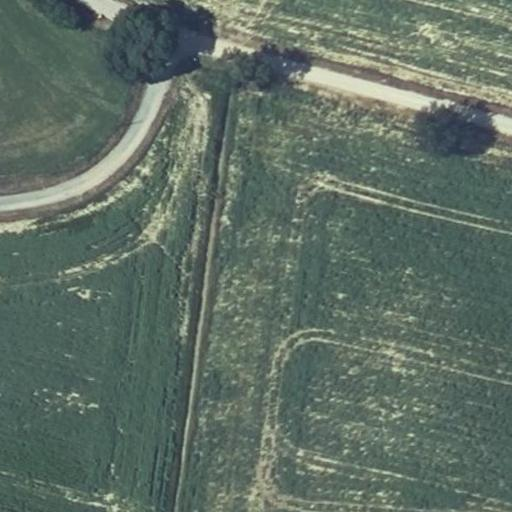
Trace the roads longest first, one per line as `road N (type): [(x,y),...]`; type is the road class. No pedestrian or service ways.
road 1 (tertiary): [(511,125),(170,35)]
road 2 (unclassified): [(0,203),(77,185),(107,166),(147,109),(170,35)]
